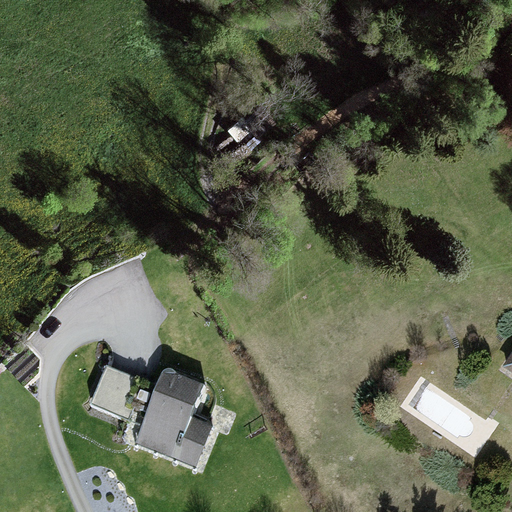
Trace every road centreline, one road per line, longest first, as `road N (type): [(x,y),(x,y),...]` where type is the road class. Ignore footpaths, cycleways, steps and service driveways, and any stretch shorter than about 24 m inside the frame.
road 1 (residential): [(511,61),(241,159)]
road 2 (residential): [(80,511),(48,372)]
